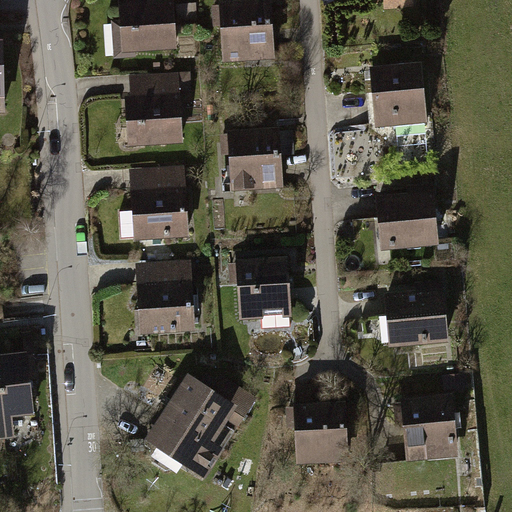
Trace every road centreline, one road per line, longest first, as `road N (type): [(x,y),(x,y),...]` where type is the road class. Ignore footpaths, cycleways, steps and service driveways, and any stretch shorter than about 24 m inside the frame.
road 1 (residential): [(48,0),(61,89),(87,511)]
road 2 (residential): [(332,355),(310,0)]
